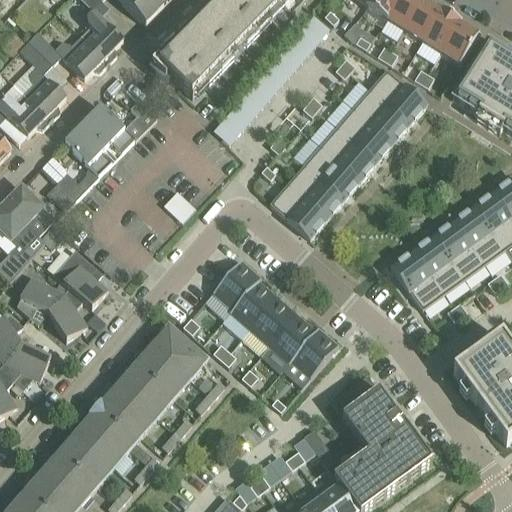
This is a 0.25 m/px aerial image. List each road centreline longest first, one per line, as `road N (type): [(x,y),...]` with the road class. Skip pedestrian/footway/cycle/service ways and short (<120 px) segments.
road 1 (residential): [(511,499),(389,339),(243,216),(231,216),(145,310)]
road 2 (residential): [(191,0),(0,191)]
road 3 (residential): [(0,478),(145,310)]
